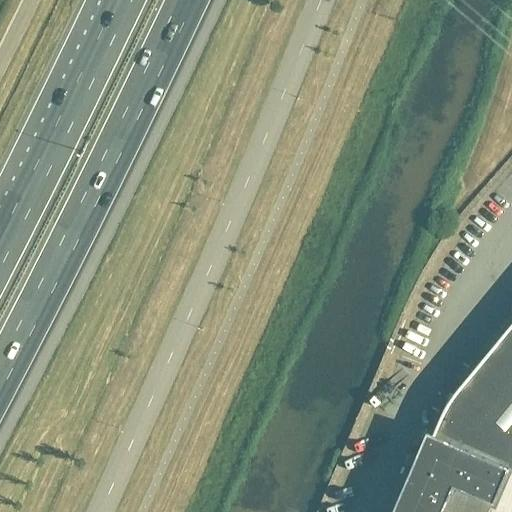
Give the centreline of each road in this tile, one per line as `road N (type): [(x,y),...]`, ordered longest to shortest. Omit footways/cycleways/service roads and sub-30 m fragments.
road 1 (unclassified): [(100,511),(320,0)]
road 2 (motorway): [(0,376),(188,0)]
road 3 (motorway): [(122,0),(0,255)]
